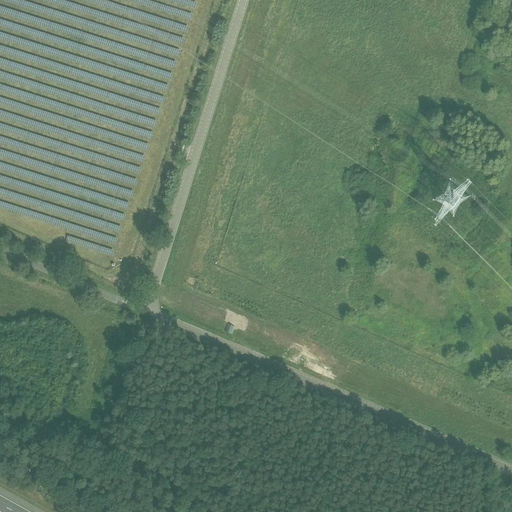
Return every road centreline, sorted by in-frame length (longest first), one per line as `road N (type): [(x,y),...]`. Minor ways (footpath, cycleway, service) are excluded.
road 1 (unclassified): [(511,470),(152,308)]
road 2 (unclassified): [(152,308),(242,0)]
road 3 (unclassified): [(152,308),(0,250)]
road 4 (track): [(152,308),(117,437)]
